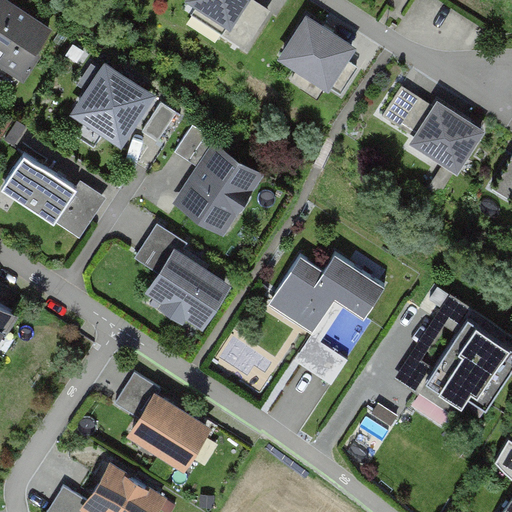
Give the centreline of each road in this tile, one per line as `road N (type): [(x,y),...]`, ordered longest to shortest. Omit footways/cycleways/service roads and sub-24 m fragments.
road 1 (residential): [(117,329),(383,511)]
road 2 (residential): [(117,329),(22,475),(16,511)]
road 3 (residential): [(329,0),(440,72),(506,82)]
road 4 (residential): [(0,251),(117,329)]
